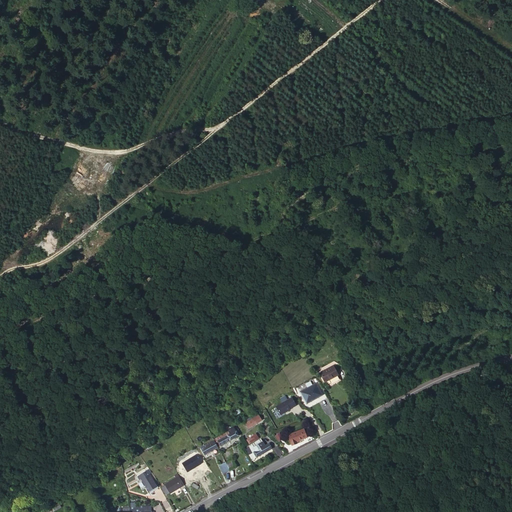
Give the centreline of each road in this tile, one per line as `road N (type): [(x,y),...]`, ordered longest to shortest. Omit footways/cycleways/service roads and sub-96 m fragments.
road 1 (track): [(152,177),(171,190),(198,191),(351,143),(511,112)]
road 2 (tertiary): [(511,357),(411,390),(188,511)]
road 3 (track): [(210,132),(0,298)]
road 4 (track): [(0,120),(103,151),(170,133),(210,132)]
road 5 (track): [(210,132),(380,0)]
